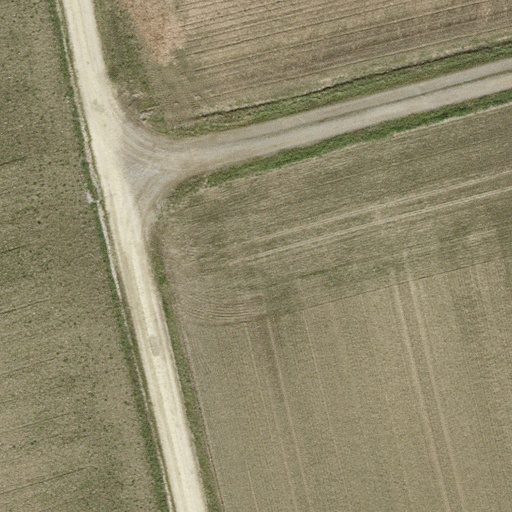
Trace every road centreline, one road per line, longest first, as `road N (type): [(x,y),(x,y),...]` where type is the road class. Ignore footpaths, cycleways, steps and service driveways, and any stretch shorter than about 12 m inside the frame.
road 1 (track): [(199,511),(84,0)]
road 2 (track): [(115,152),(511,55)]
